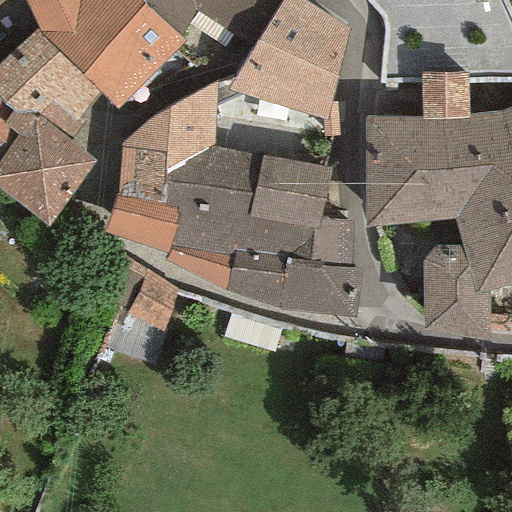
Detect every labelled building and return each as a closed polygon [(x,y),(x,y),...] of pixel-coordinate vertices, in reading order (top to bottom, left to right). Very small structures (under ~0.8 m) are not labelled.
[(27,0),(24,2),(36,30),(78,74),(143,4),(139,0),(27,0)] [(139,0),(143,4),(177,38),(196,12),(244,45),(252,50),(258,41),(281,0),(139,0)] [(302,0),(281,0),(258,41),(336,77),(348,29),(302,0)] [(143,4),(78,74),(97,91),(116,109),(181,43),(177,38),(143,4)] [(78,74),(36,30),(0,64),(0,191),(47,228),(96,161),(70,141),(83,125),(76,120),(97,91),(78,74)] [(324,119),(336,77),(258,41),(252,50),(226,89),(324,119)] [(419,119),(363,117),(366,229),(451,217),(459,245),(473,296),(487,292),(511,284),(511,105),(499,110),(468,118),(465,74),(418,75),(419,119)] [(216,146),(215,84),(166,109),(119,145),(117,195),(164,205),(163,171),(216,146)] [(329,171),(216,146),(163,171),(164,205),(179,207),(170,245),(228,256),(228,250),(349,271),(351,224),(321,219),(329,171)] [(164,205),(117,195),(101,232),(166,252),(170,245),(179,207),(164,205)] [(223,290),(228,256),(170,245),(166,252),(162,260),(223,290)] [(486,341),(487,292),(473,296),(459,245),(436,246),(420,262),(421,332),(486,341)] [(228,256),(223,290),(279,311),(358,320),(361,269),(349,271),(228,250),(228,256)] [(178,294),(122,258),(103,301),(165,336),(178,294)]
